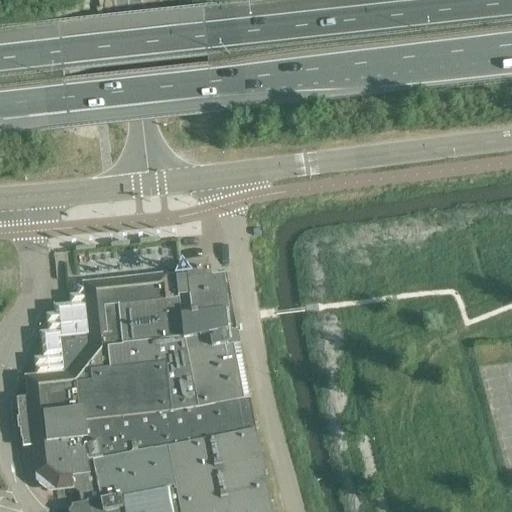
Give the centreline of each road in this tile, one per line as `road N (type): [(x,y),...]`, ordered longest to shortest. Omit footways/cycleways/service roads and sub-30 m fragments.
road 1 (motorway): [(0,105),(511,46)]
road 2 (motorway): [(511,2),(0,57)]
road 3 (unclassified): [(293,511),(221,174)]
road 4 (secondary): [(221,174),(511,139)]
road 5 (tertiary): [(153,181),(131,0)]
road 6 (unclassified): [(0,339),(33,294),(38,267),(26,195)]
road 7 (secondary): [(26,195),(153,181)]
